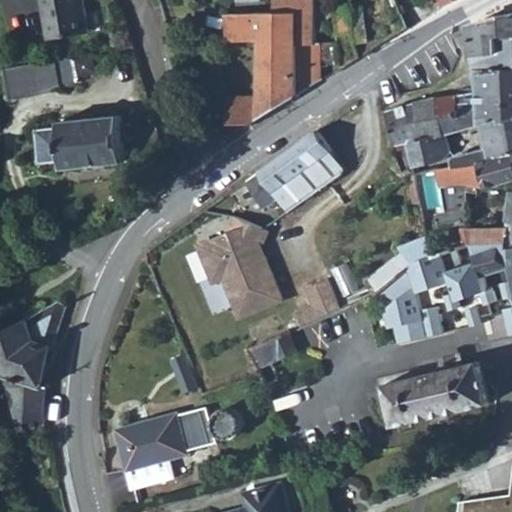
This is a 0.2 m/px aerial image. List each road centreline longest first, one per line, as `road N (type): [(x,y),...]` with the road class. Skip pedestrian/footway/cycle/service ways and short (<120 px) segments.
road 1 (tertiary): [(219,169),(155,217),(107,277),(78,371),(75,420),(91,511)]
road 2 (tertiary): [(489,0),(400,48),(219,169)]
road 3 (residential): [(219,169),(185,136),(162,95),(134,0)]
